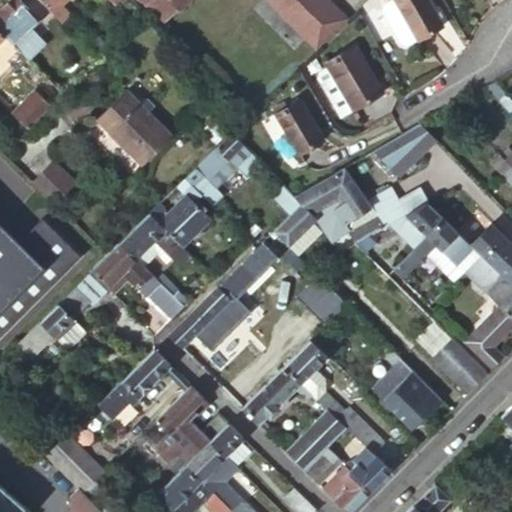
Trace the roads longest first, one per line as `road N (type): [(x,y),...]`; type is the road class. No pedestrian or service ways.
road 1 (unclassified): [(327,511),(160,345),(159,332),(244,249)]
road 2 (residential): [(511,375),(375,511)]
road 3 (residential): [(399,121),(487,63),(511,14)]
